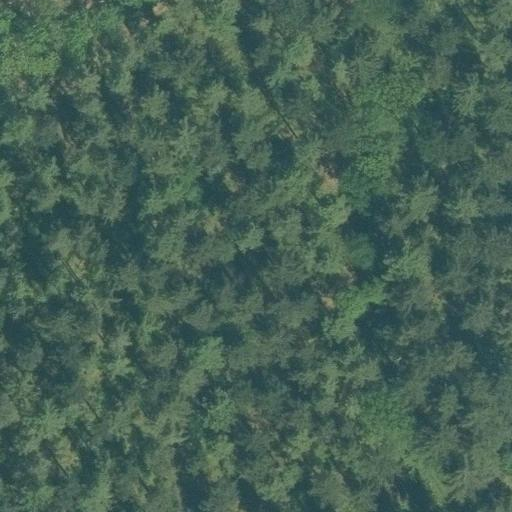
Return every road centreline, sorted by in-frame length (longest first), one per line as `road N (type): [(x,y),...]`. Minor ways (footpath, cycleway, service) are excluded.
road 1 (track): [(463,511),(394,421),(371,342),(374,146),(391,0)]
road 2 (track): [(0,70),(115,0)]
